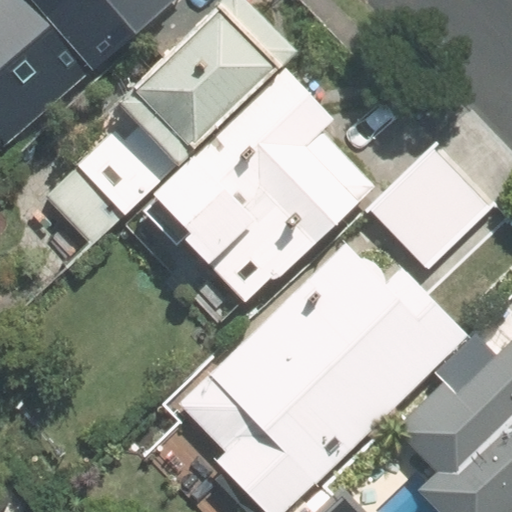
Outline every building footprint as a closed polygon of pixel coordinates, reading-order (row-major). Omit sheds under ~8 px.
[(195,0),(0,0),(0,11),(17,32),(0,46),(0,106),(16,126),(77,74),(90,89),(195,0)] [(195,152),(308,36),(270,0),(225,0),(135,94),(195,152)] [(350,109),(306,61),(158,200),(254,302),(386,178),(335,124),(350,109)] [(157,192),(108,139),(51,192),(100,244),(157,192)] [(494,190),(454,139),(395,185),(434,236),(494,190)] [(481,334),(377,220),(190,391),(294,504),(481,334)] [(423,482),(451,511),(382,511),(350,478),(314,511),(511,511),(511,343),(470,383),(456,368),(402,419),(443,462),(423,482)]
